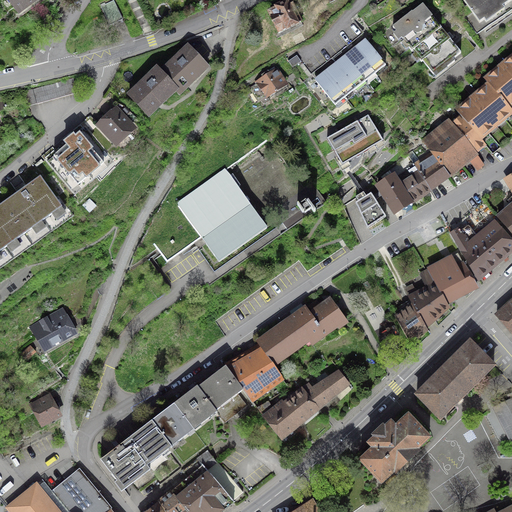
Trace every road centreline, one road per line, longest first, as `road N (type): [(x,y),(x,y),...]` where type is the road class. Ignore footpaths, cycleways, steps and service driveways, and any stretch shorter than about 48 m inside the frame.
road 1 (residential): [(83,443),(94,425),(511,163)]
road 2 (residential): [(83,443),(71,436),(66,404),(137,230),(211,104),(231,9)]
road 3 (primary): [(476,311),(253,511)]
road 4 (residential): [(0,179),(95,97),(104,56)]
road 5 (residential): [(231,9),(104,56)]
